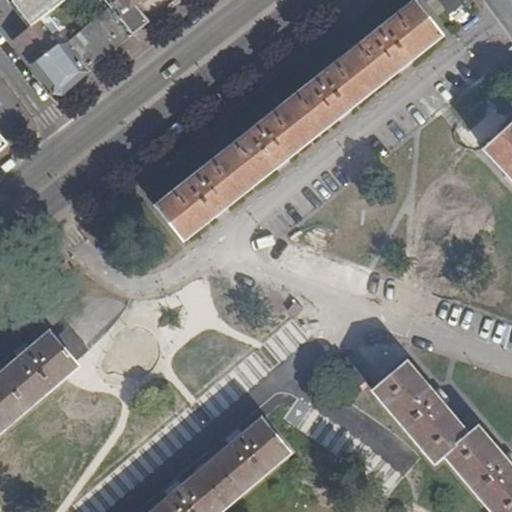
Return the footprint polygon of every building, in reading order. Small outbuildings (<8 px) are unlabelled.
[(15,0),(16,1),(10,5),(28,29),(32,26),(66,0),(15,0)] [(103,0),(110,9),(130,35),(176,0),(103,0)] [(460,0),(439,0),(457,22),(470,11),(460,0)] [(415,2),(385,27),(414,57),(443,35),(415,2)] [(53,92),(64,94),(130,35),(110,9),(67,45),(58,45),(52,51),(32,26),(28,29),(24,31),(13,40),(53,92)] [(414,57),(385,27),(334,66),(361,99),(414,57)] [(156,207),(184,240),(361,99),(334,66),(156,207)] [(511,120),(483,146),(511,177),(511,120)] [(66,326),(54,336),(75,361),(88,350),(66,326)] [(0,434),(80,366),(75,361),(54,336),(50,331),(29,350),(26,346),(16,354),(20,358),(0,375),(0,434)] [(351,353),(339,365),(359,386),(371,375),(351,353)] [(440,463),(447,457),(494,511),(511,511),(511,453),(510,451),(505,455),(478,425),(469,431),(443,402),(447,398),(439,389),(435,393),(407,361),(375,389),(440,463)] [(220,511),(292,452),(262,419),(242,436),(238,432),(228,441),(232,445),(183,487),(179,483),(168,493),(171,497),(153,511),(220,511)]
